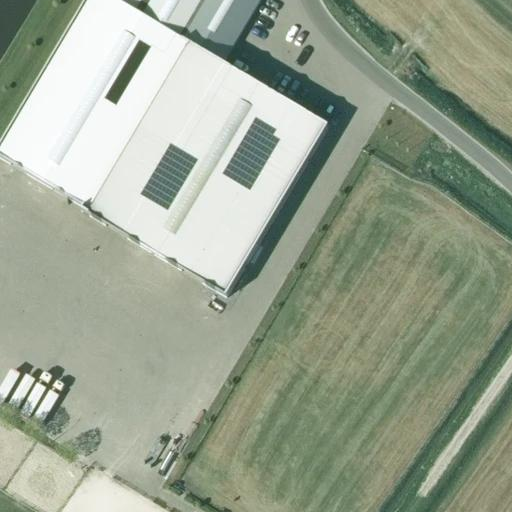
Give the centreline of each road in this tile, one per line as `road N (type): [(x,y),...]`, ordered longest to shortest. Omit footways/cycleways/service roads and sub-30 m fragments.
road 1 (tertiary): [(511,184),(358,60),(308,0)]
road 2 (track): [(411,511),(511,364)]
